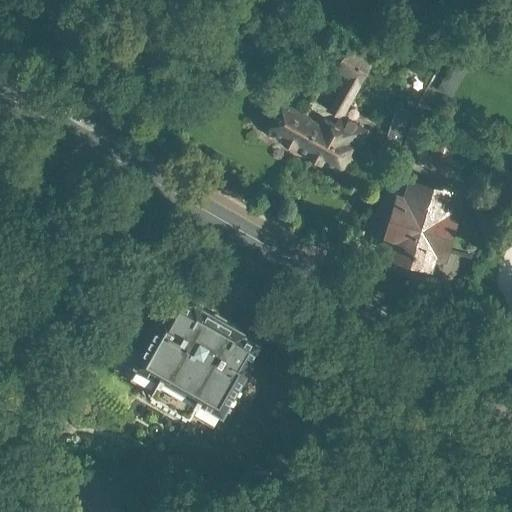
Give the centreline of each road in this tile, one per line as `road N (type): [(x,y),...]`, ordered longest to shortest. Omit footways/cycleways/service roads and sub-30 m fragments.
road 1 (tertiary): [(511,391),(95,158)]
road 2 (unclassified): [(511,470),(91,470)]
road 3 (residential): [(155,0),(146,51),(95,158)]
